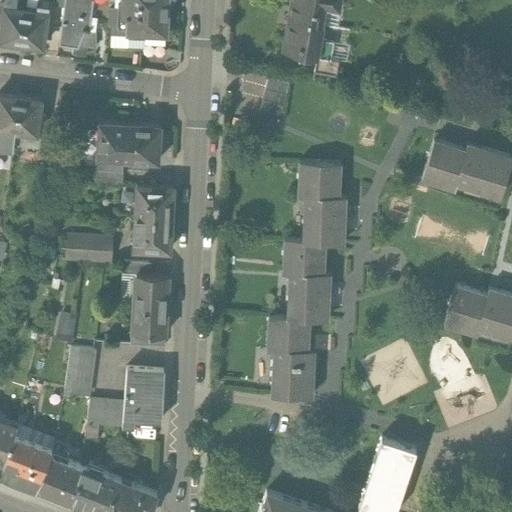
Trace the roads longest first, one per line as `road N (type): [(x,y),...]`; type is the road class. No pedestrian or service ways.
road 1 (residential): [(200,88),(178,511)]
road 2 (residential): [(0,63),(200,88)]
